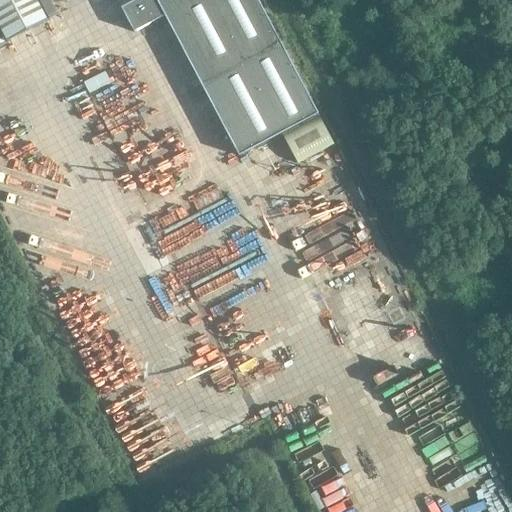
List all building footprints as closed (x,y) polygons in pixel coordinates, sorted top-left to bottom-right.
[(0,0),(0,36),(5,46),(45,26),(31,0),(0,0)] [(42,0),(49,17),(59,13),(53,0),(42,0)] [(166,17),(239,157),(318,116),(257,0),(137,0),(122,8),(135,33),(166,17)] [(320,117),(284,137),(298,164),(335,144),(320,117)] [(353,214),(329,227),(349,265),(373,252),(353,214)]
